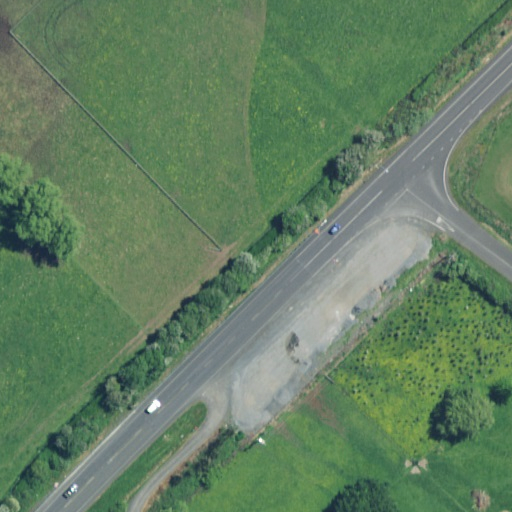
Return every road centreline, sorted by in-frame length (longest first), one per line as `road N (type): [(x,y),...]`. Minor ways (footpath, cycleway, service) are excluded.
road 1 (secondary): [(62,511),(394,177)]
road 2 (secondary): [(394,177),(511,61)]
road 3 (unclassified): [(394,177),(511,265)]
